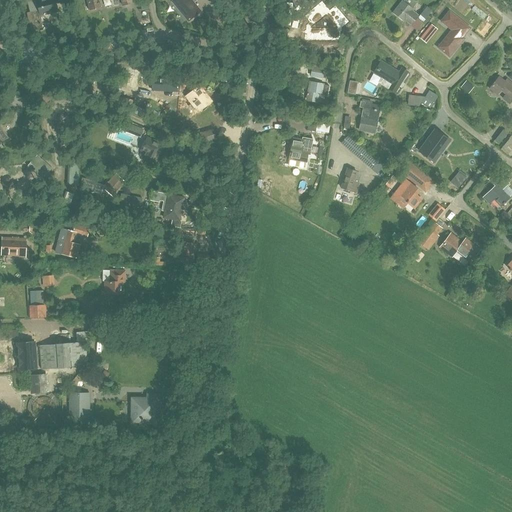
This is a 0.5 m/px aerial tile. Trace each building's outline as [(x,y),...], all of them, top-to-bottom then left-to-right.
[(44,15),(46,15),(45,14),(59,10),(55,0),(42,0),(28,4),(31,14),(28,15),(33,31),(42,29),(39,17),(40,17),(41,20),(42,20),(41,15),(44,14),(44,15)] [(121,0),(122,5),(141,1),(141,0),(86,0),(89,9),(102,6),(100,0),(121,0)] [(191,21),(202,12),(194,3),(197,0),(176,0),(175,2),(191,21)] [(415,1),(413,0),(403,0),(403,1),(402,0),(393,12),(403,21),(404,19),(411,25),(419,16),(412,10),(413,9),(411,7),(415,1)] [(304,32),(304,33),(306,33),(306,41),(304,41),(304,42),(343,43),(343,41),(341,41),(341,33),(343,33),(343,32),(343,30),(343,31),(344,30),(343,29),(346,26),(349,24),(350,25),(351,24),(336,7),(331,12),(329,11),(323,3),(304,19),(305,20),(306,19),(311,24),(309,25),(307,27),(307,29),(307,32),(305,32),(304,32)] [(428,15),(424,11),(419,17),(423,21),(428,15)] [(453,30),(439,48),(450,57),(464,39),(462,38),(470,29),(450,12),(442,21),(453,30)] [(431,36),(436,29),(431,25),(426,32),(431,36)] [(98,53),(106,51),(103,41),(96,43),(96,45),(97,49),(98,53)] [(400,72),(382,60),(374,73),(382,78),(379,83),(395,93),(408,72),(402,68),(400,72)] [(311,76),(324,78),(326,71),(323,71),(324,64),(314,61),(311,76)] [(177,93),(178,78),(152,77),(151,92),(177,93)] [(509,104),(511,101),(511,83),(507,80),(505,82),(499,78),(491,88),(498,94),(502,89),(506,93),(502,98),(509,104)] [(318,95),(328,96),(330,84),(313,81),(311,87),(310,87),(308,98),(317,100),(318,95)] [(466,81),(461,87),(465,90),(470,84),(466,81)] [(426,96),(422,103),(431,108),(435,102),(438,97),(429,91),(426,96)] [(182,102),(181,113),(184,113),(184,120),(196,121),(197,114),(204,114),(204,117),(212,117),(213,114),(214,114),(214,106),(217,106),(217,98),(199,98),(199,93),(197,93),(190,92),(187,92),(187,97),(185,97),(184,102),(182,102)] [(375,134),(382,106),(362,101),(360,107),(364,108),(359,130),(375,134)] [(309,121),(307,129),(315,131),(317,123),(309,121)] [(330,133),(331,126),(318,123),(316,131),(330,133)] [(0,144),(9,138),(2,128),(0,129),(0,144)] [(435,129),(420,151),(434,161),(449,140),(435,129)] [(166,145),(147,136),(140,151),(144,152),(142,157),(157,164),(166,145)] [(347,136),(340,143),(372,170),(378,162),(347,136)] [(294,137),(289,160),(290,160),(306,163),(307,163),(308,155),(310,155),(313,139),(302,137),(302,139),(294,137)] [(52,168),(37,155),(27,166),(43,179),(52,168)] [(406,158),(397,169),(418,186),(427,175),(406,158)] [(70,163),(70,186),(79,186),(79,163),(70,163)] [(347,169),(341,188),(356,192),(359,183),(354,181),(357,172),(347,169)] [(503,189),(508,185),(510,183),(497,170),(490,177),(497,184),(483,197),(490,205),(495,200),(500,207),(510,196),(503,189)] [(96,180),(82,177),(80,190),(105,195),(108,192),(113,197),(126,182),(117,173),(106,185),(95,182),(96,180)] [(399,176),(395,173),(386,184),(390,188),(399,176)] [(456,175),(450,182),(458,188),(463,182),(456,175)] [(408,201),(407,203),(415,208),(422,199),(415,193),(418,189),(406,179),(396,192),(408,201)] [(185,197),(153,191),(151,200),(159,202),(160,200),(164,201),(162,211),(164,211),(163,218),(172,220),(171,226),(180,228),(182,221),(180,220),(185,197)] [(74,194),(68,192),(65,201),(71,203),(74,194)] [(142,197),(121,192),(119,201),(141,206),(142,197)] [(438,204),(433,210),(430,215),(437,220),(445,209),(438,204)] [(511,217),(511,216),(507,213),(505,211),(497,220),(505,226),(511,217)] [(416,224),(420,227),(426,220),(422,216),(416,224)] [(45,224),(30,223),(30,231),(37,231),(37,235),(44,235),(45,224)] [(443,228),(436,223),(429,232),(436,237),(443,228)] [(80,244),(81,236),(87,237),(89,228),(76,224),(73,231),(61,228),(55,252),(72,257),(76,258),(80,244)] [(429,232),(423,241),(432,248),(438,239),(436,237),(429,232)] [(480,250),(466,239),(463,242),(457,237),(456,239),(450,235),(442,246),(443,247),(442,248),(448,252),(449,251),(453,255),(457,250),(471,261),(480,250)] [(26,239),(3,238),(2,254),(16,255),(16,257),(25,257),(26,239)] [(192,241),(181,241),(181,259),(192,259),(192,241)] [(110,269),(110,280),(105,280),(104,293),(123,294),(123,283),(126,283),(126,270),(110,269)] [(54,277),(42,278),(43,288),(55,287),(54,277)] [(77,342),(40,346),(42,370),(88,366),(87,341),(90,341),(89,331),(76,332),(77,342)] [(34,343),(28,343),(18,344),(19,357),(20,369),(26,368),(36,367),(34,343)] [(105,370),(101,376),(106,380),(110,373),(105,370)] [(49,392),(48,373),(30,374),(31,393),(49,392)] [(146,396),(131,397),(131,424),(158,424),(159,408),(163,408),(163,393),(146,392),(146,396)] [(89,394),(70,393),(70,419),(89,419),(89,394)]
